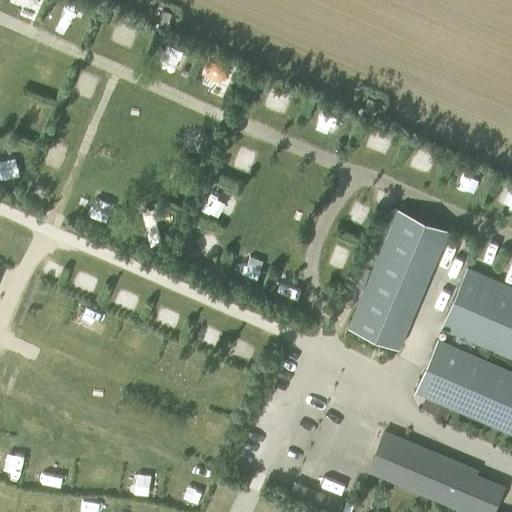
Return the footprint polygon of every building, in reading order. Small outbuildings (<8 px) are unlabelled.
[(162,9),(158,20),(167,23),(171,12),(162,9)] [(207,79),(212,82),(219,82),(225,78),(228,72),(227,65),(222,60),(217,58),(211,59),(207,62),(204,66),(204,73),(207,79)] [(248,70),(242,82),(246,84),(253,87),(258,74),(252,71),(248,70)] [(269,91),(265,108),(283,111),(286,94),(269,91)] [(367,97),(363,108),(372,111),(376,101),(367,97)] [(327,104),(314,132),(332,139),(344,112),(327,104)] [(153,208),(141,211),(150,246),(162,243),(153,208)] [(119,214),(114,226),(119,228),(123,230),(128,218),(124,216),(119,214)] [(391,225),(386,237),(379,233),(363,269),(356,266),(349,284),(363,291),(349,326),(399,347),(444,236),(442,235),(394,216),(391,225)] [(211,239),(197,244),(202,256),(216,251),(211,239)] [(511,286),(467,267),(442,327),(511,357),(511,286)] [(199,339),(218,347),(224,330),(206,322),(199,339)] [(511,372),(437,340),(415,391),(422,394),(429,397),(424,409),(441,416),(445,404),(511,432),(511,372)] [(368,472),(467,511),(488,511),(489,511),(501,483),(383,436),(368,472)] [(326,511),(337,511),(343,500),(299,481),(301,475),(297,473),(287,496),(326,511)]
